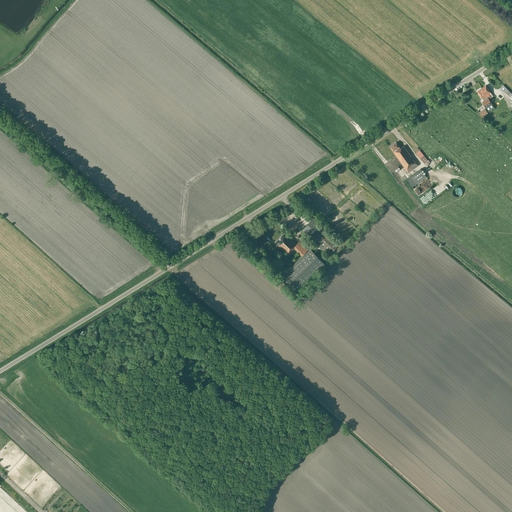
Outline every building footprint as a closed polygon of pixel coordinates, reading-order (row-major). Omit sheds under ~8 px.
[(490,92),(486,85),(481,88),(489,99),(493,96),(491,94),(490,92)] [(499,89),(504,94),(505,93),(511,99),(511,93),(503,85),(499,89)] [(481,88),(477,91),(482,98),(484,100),(482,101),(486,107),(491,103),(489,99),(481,88)] [(479,112),(482,117),(488,113),(485,108),(479,112)] [(404,145),(401,148),(396,142),(390,146),(393,151),(408,172),(418,165),(404,145)] [(428,160),(419,150),(416,153),(425,164),(427,165),(430,162),(428,160)] [(416,184),(426,177),(421,169),(411,176),(416,184)] [(433,185),(438,182),(432,174),(414,189),(418,195),(432,184),(433,185)] [(425,206),(445,190),(440,183),(419,199),(425,206)] [(456,187),(455,187),(454,188),(453,188),(453,189),(452,190),(452,191),(452,192),(452,193),(452,194),(453,194),(453,195),(454,196),(455,196),(455,197),(456,197),(457,197),(458,197),(459,196),(460,196),(461,195),(462,194),(462,193),(462,192),(462,191),(462,190),(461,189),(460,188),(459,187),(458,187),(457,187),(456,187)] [(317,222),(315,224),(306,233),(328,255),(339,244),(317,222)] [(284,232),(275,242),(287,254),(290,251),(290,252),(297,245),(284,232)] [(325,264),(310,248),(281,276),(296,292),(325,264)] [(279,263),(275,267),(280,271),(283,267),(279,263)]
